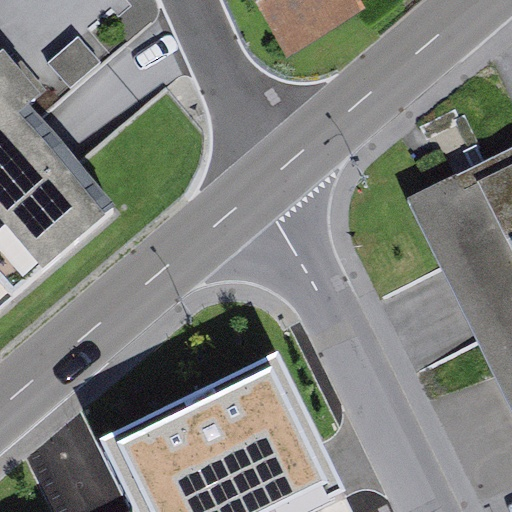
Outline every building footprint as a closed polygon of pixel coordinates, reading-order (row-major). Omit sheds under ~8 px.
[(258,0),(293,55),(381,0),(258,0)] [(85,35),(53,54),(70,83),(102,64),(85,35)] [(0,66),(0,322),(127,214),(0,66)] [(511,163),(425,206),(511,382),(511,163)] [(129,511),(379,511),(317,378),(112,474),(129,511)]
